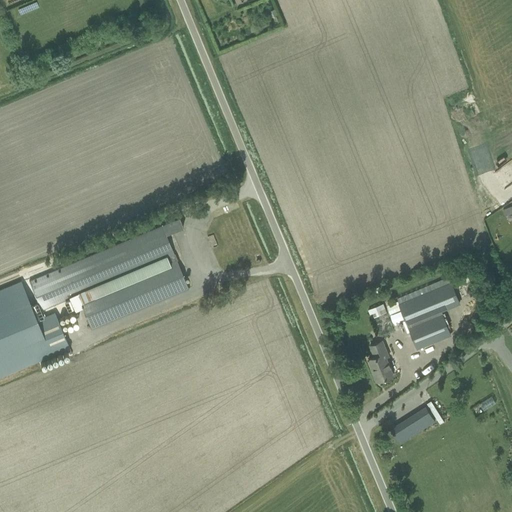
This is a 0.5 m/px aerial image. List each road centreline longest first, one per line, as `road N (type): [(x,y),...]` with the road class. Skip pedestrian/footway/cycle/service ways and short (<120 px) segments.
road 1 (unclassified): [(357,432),(181,0)]
road 2 (unclassified): [(357,432),(511,319)]
road 3 (track): [(244,511),(357,432)]
